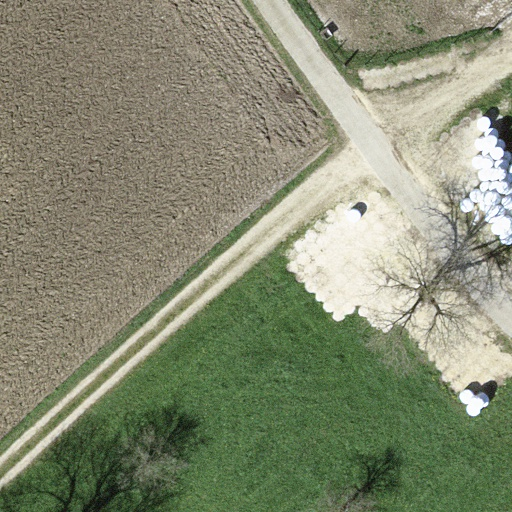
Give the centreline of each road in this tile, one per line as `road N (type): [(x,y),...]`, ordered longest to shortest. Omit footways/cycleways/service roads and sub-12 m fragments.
road 1 (track): [(0,475),(371,146)]
road 2 (track): [(269,0),(371,146)]
